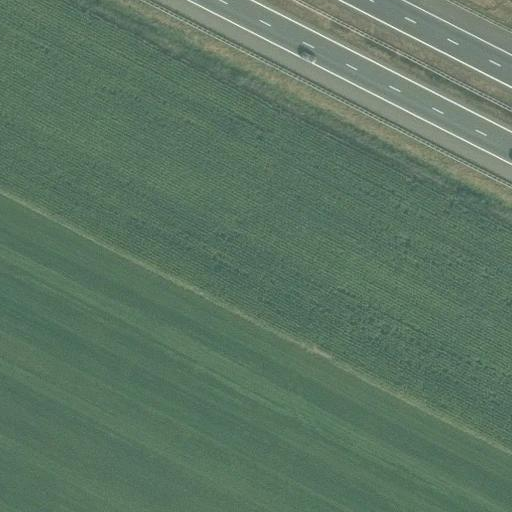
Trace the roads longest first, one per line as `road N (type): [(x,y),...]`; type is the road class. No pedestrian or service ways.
road 1 (motorway): [(207,0),(511,153)]
road 2 (motorway): [(511,66),(379,0)]
